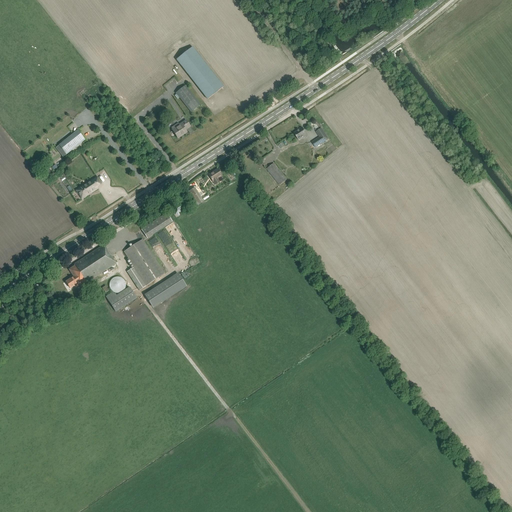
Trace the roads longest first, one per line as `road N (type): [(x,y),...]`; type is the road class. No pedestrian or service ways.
road 1 (primary): [(0,292),(317,88),(438,0)]
road 2 (track): [(309,511),(135,288),(114,245),(122,237),(116,216)]
